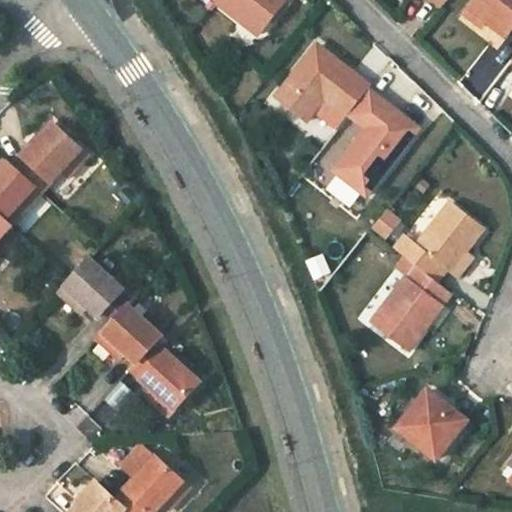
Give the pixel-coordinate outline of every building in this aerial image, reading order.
[(287,0),(217,0),(217,1),(261,35),(287,0)] [(511,31),(511,0),(473,0),(469,6),(488,21),(507,37),(511,31)] [(483,28),(488,21),(469,6),(464,13),(483,28)] [(348,118),(358,104),(369,91),(371,88),(318,48),(281,96),(310,119),(325,99),(348,118)] [(392,110),(369,91),(358,104),(382,124),(392,110)] [(55,125),(15,169),(43,194),(62,173),(69,166),(75,171),(89,155),(55,125)] [(0,172),(0,216),(6,223),(17,211),(23,204),(29,209),(43,194),(15,169),(9,163),(0,172)] [(69,178),(75,171),(69,166),(62,173),(69,178)] [(23,217),(29,209),(23,204),(17,211),(23,217)] [(438,282),(449,268),(464,249),(468,252),(485,230),(452,204),(419,245),(408,235),(396,249),(407,257),(418,266),(438,282)] [(388,208),(374,229),(391,242),(406,221),(388,208)] [(0,240),(12,228),(6,223),(0,216),(0,240)] [(331,225),(322,229),(329,247),(338,244),(331,225)] [(464,249),(449,268),(460,277),(475,258),(468,252),(464,249)] [(314,281),(332,273),(324,255),(306,262),(314,281)] [(398,268),(409,277),(418,266),(407,257),(398,268)] [(82,302),(89,308),(108,327),(128,305),(134,299),(91,260),(59,294),(76,308),(82,302)] [(453,294),(438,282),(418,266),(409,277),(373,322),(409,351),(453,294)] [(83,315),(89,308),(82,302),(76,308),(83,315)] [(120,348),(127,354),(138,364),(157,343),(163,337),(128,305),(108,327),(97,340),(114,355),(120,348)] [(160,395),(154,402),(170,417),(200,383),(157,343),(138,364),(132,370),(152,389),(160,395)] [(121,361),(127,354),(120,348),(114,355),(121,361)] [(118,374),(80,410),(99,430),(137,394),(118,374)] [(147,396),(154,402),(160,395),(152,389),(147,396)] [(400,429),(437,459),(463,427),(440,408),(444,403),(429,391),(400,429)] [(169,498),(176,504),(190,488),(156,457),(118,501),(129,511),(156,511),(163,505),(169,498)] [(72,511),(129,511),(118,501),(99,483),(72,511)] [(170,511),(176,504),(169,498),(163,505),(170,511)]
